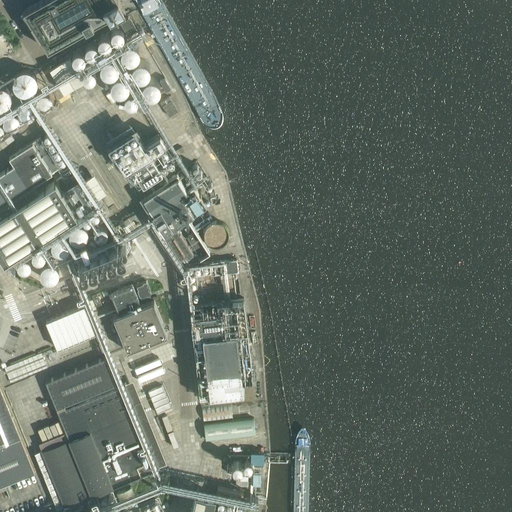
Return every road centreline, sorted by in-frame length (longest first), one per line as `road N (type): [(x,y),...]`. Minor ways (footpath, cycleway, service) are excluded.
road 1 (unknown): [(146,237),(165,261),(177,300),(191,436),(182,511)]
road 2 (unknown): [(146,237),(37,58)]
